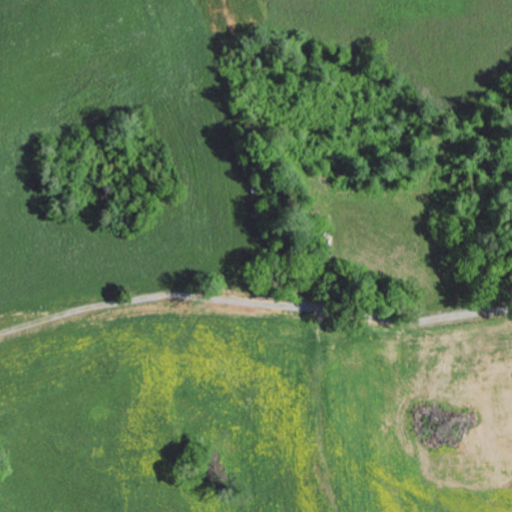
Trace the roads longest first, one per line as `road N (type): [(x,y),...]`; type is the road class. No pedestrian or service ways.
road 1 (residential): [(0,205),(251,221),(511,269)]
road 2 (residential): [(511,307),(276,293),(0,333)]
road 3 (residential): [(195,0),(214,65),(225,76),(251,221)]
